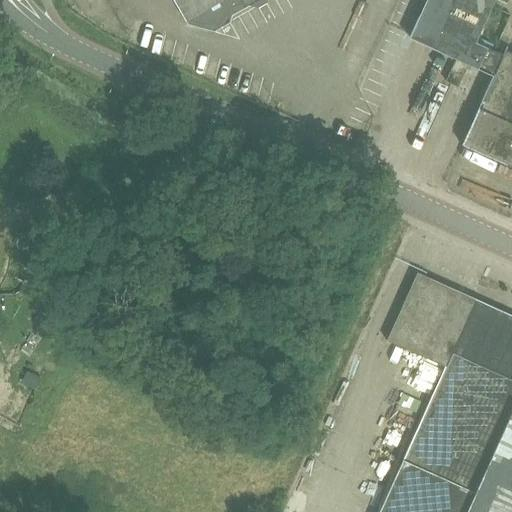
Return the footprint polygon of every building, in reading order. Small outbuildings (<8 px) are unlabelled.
[(173,0),(188,25),(213,32),(229,23),(231,16),(258,0),(173,0)] [(455,59),(467,65),(492,76),(461,145),(511,168),(511,53),(506,51),(506,50),(504,49),(501,55),(475,43),(494,0),(425,0),(411,32),(407,29),(399,47),(407,51),(413,40),(455,59)] [(457,87),(467,65),(455,59),(444,82),(457,87)] [(378,511),(511,511),(511,316),(416,273),(386,341),(444,367),(378,511)] [(25,384),(34,388),(39,377),(31,373),(25,384)]
